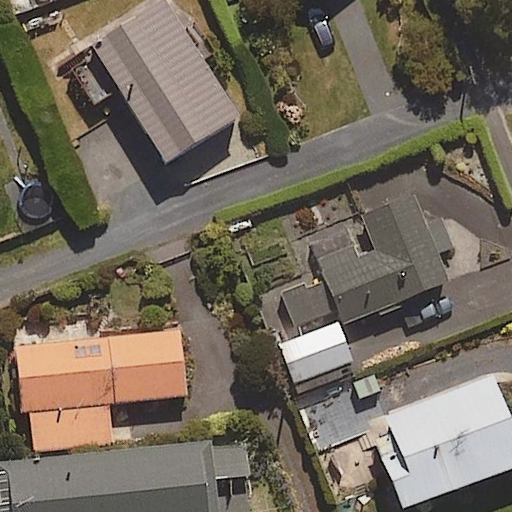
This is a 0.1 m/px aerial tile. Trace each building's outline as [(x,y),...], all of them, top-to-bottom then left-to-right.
[(167,3),(71,63),(96,103),(118,89),(166,166),(240,120),(167,3)] [(62,219),(45,174),(13,186),(31,231),(62,219)] [(325,283),(281,300),(298,342),(277,351),(295,394),(351,372),(336,333),(446,289),(434,260),(452,253),(439,221),(422,228),(411,202),(309,243),(325,283)] [(182,402),(175,333),(11,352),(23,457),(109,448),(104,411),(182,402)] [(511,423),(490,367),(373,412),(410,506),(511,466),(511,423)] [(245,437),(0,462),(0,511),(215,511),(212,475),(249,471),(245,437)]
